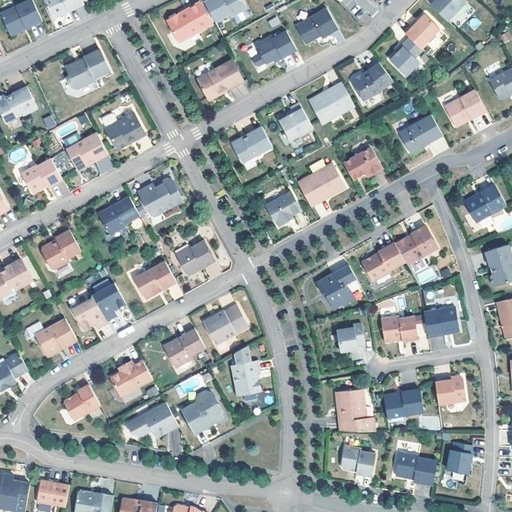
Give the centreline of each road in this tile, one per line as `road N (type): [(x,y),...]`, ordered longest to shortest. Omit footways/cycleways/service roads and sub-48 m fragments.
road 1 (residential): [(15,439),(26,406),(55,376),(248,270)]
road 2 (residential): [(15,439),(53,457),(285,491)]
road 3 (residential): [(178,144),(361,42),(384,19)]
road 4 (residential): [(285,491),(285,383),(248,270)]
road 5 (residential): [(0,241),(178,144)]
road 6 (residential): [(248,270),(424,173)]
road 7 (residential): [(485,350),(461,258),(424,173)]
road 8 (residential): [(485,511),(485,350)]
road 9 (residential): [(178,144),(107,17)]
road 10 (residential): [(248,270),(178,144)]
